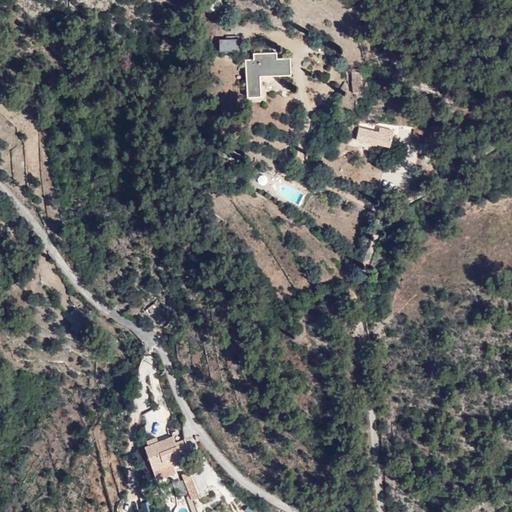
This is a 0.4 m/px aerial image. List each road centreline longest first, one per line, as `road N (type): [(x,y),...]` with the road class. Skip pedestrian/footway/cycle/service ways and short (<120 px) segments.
road 1 (residential): [(383,511),(364,265),(391,210),(511,136)]
road 2 (residential): [(0,185),(81,289),(162,350),(183,404),(223,462),(295,511)]
